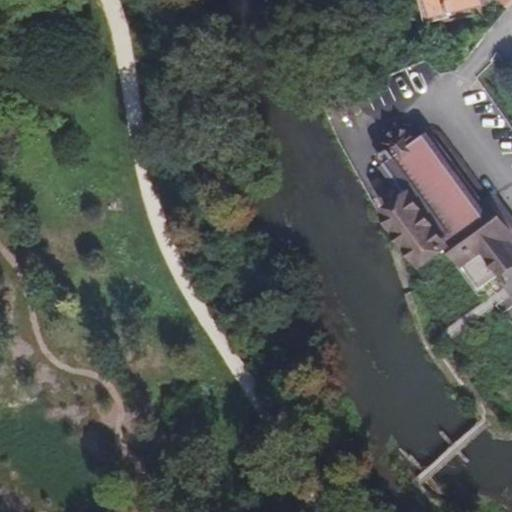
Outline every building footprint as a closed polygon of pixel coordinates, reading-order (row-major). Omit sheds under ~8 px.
[(485,7),(483,0),(429,0),(433,17),(485,7)] [(510,13),(511,10),(511,0),(498,0),(497,2),(510,13)] [(449,248),(479,286),(511,260),(511,254),(503,243),(475,208),(419,137),(411,142),(405,135),(394,131),(391,135),(370,139),(363,129),(330,132),(327,138),(402,202),(386,215),(390,222),(403,238),(423,266),(437,257),(449,248)] [(389,224),(390,222),(386,215),(402,202),(327,138),(322,149),(308,183),(306,188),(319,207),(315,216),(323,226),(336,244),(389,224)] [(475,208),(503,243),(511,236),(511,230),(487,198),(475,208)]
